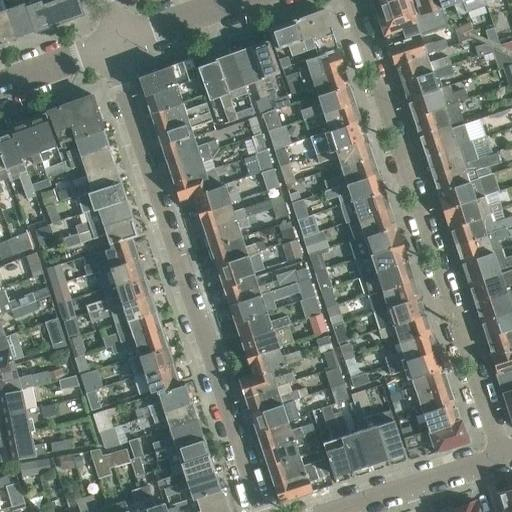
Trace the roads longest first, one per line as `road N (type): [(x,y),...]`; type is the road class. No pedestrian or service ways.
road 1 (residential): [(260,511),(121,84),(116,43)]
road 2 (residential): [(502,457),(350,0)]
road 3 (residential): [(335,511),(502,457)]
road 4 (residential): [(116,43),(233,0)]
road 5 (residential): [(0,85),(116,43)]
